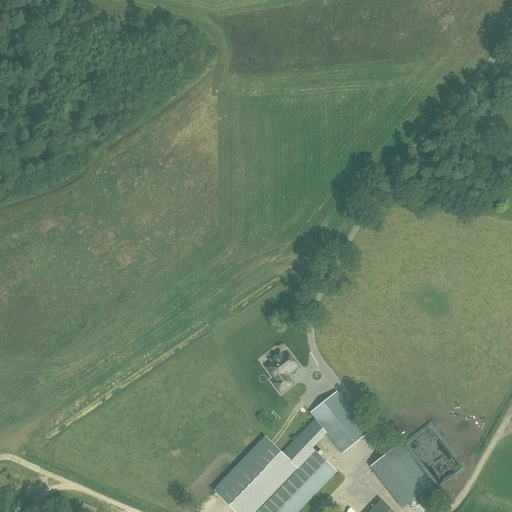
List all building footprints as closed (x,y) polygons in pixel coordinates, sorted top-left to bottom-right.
[(297,365),(287,351),(283,354),(280,351),(270,358),(276,365),(270,370),(277,380),(275,382),(281,390),(292,382),(286,374),(297,365)] [(312,447),(316,442),(326,432),(341,452),(368,431),(340,395),(337,391),(311,412),(314,415),(316,418),(282,452),(267,438),(215,490),(237,511),(294,511),(335,470),(312,447)] [(417,443),(439,476),(460,462),(445,440),(440,443),(433,433),(417,443)] [(407,504),(425,490),(423,487),(394,450),(373,467),(404,506),(407,504)] [(393,511),(382,501),(371,511),(393,511)]
